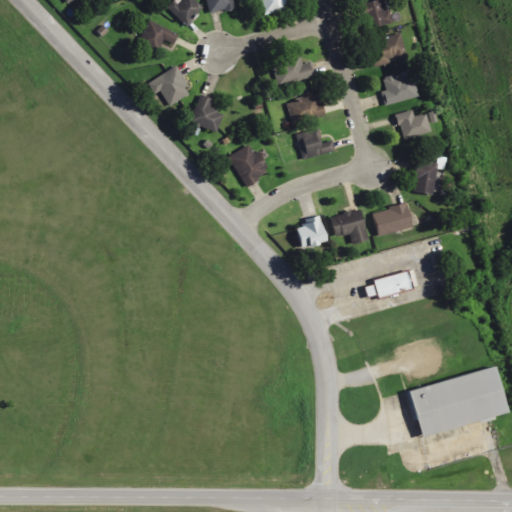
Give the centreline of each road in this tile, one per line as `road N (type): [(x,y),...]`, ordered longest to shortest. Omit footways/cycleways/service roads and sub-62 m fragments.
road 1 (tertiary): [(326,499),(326,381),(296,296),(19,0)]
road 2 (tertiary): [(511,501),(0,497)]
road 3 (residential): [(367,169),(320,0)]
road 4 (residential): [(237,228),(292,189),(367,169)]
